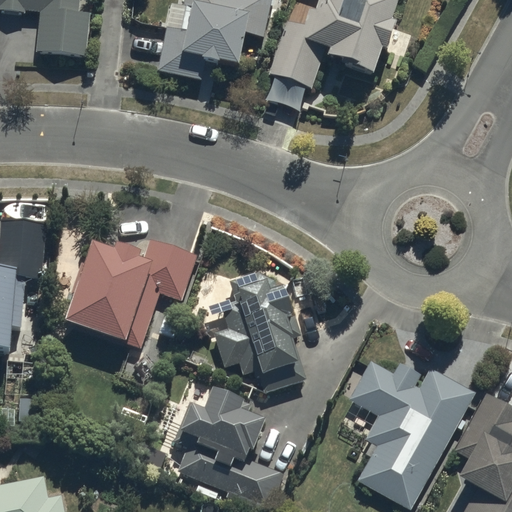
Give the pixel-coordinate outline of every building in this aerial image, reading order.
[(0,0),(0,16),(25,19),(26,15),(42,17),(37,58),(88,64),(92,19),(80,18),(82,0),(0,0)] [(186,0),(185,11),(172,8),(157,79),(203,89),(206,73),(222,76),(222,73),(240,77),(248,41),(264,45),(274,0),(186,0)] [(306,37),(290,31),(272,82),(312,96),(325,59),(331,61),(329,69),(346,74),(345,77),(376,88),(385,62),(389,64),(400,34),(394,32),(403,7),(393,4),(394,0),(331,0),(329,8),(324,6),(318,23),(312,21),(306,37)] [(0,362),(13,364),(20,288),(45,290),(50,232),(2,227),(0,249),(0,362)] [(89,272),(83,270),(72,300),(79,302),(67,334),(128,355),(150,295),(183,307),(200,261),(152,244),(145,264),(120,255),(118,261),(96,254),(89,272)] [(227,334),(213,338),(225,376),(240,371),(243,382),(255,378),(256,383),(260,383),(266,400),(307,388),(289,329),(295,327),(286,299),(280,301),(276,287),(259,278),(230,287),(236,307),(220,312),(227,334)] [(389,365),(368,354),(346,394),(374,410),(361,433),(371,439),(352,475),(407,505),(472,386),(428,362),(417,383),(412,380),(418,367),(395,354),(389,365)] [(511,511),(511,401),(483,386),(451,444),(460,448),(451,463),(476,477),(456,511),(511,511)] [(210,417),(191,409),(175,449),(190,455),(180,479),(230,499),(229,504),(248,511),(271,511),(284,481),(251,467),(252,464),(255,465),(268,433),(244,423),(247,414),(216,402),(210,417)] [(0,511),(65,511),(63,502),(51,504),(46,482),(0,491),(0,511)]
